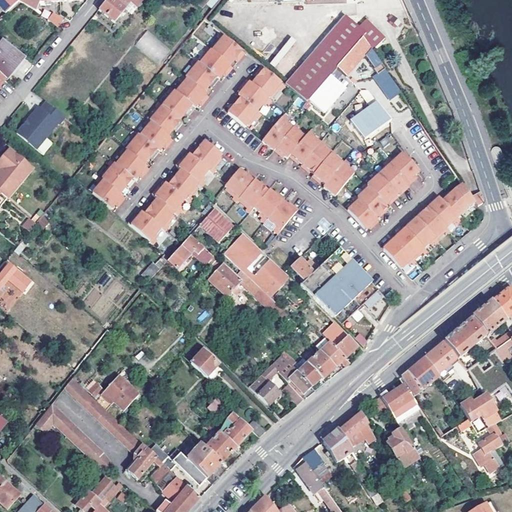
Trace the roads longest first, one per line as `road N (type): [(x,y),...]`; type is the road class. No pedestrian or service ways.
road 1 (residential): [(417,0),(503,227)]
road 2 (residential): [(333,408),(398,369),(511,274)]
road 3 (residential): [(199,122),(242,156),(295,179),(368,246)]
road 4 (residential): [(0,119),(98,0)]
road 5 (residential): [(368,246),(433,185),(400,129)]
road 6 (tertiary): [(396,344),(511,250)]
road 7 (tertiary): [(371,359),(269,443)]
road 8 (residential): [(121,217),(199,122)]
